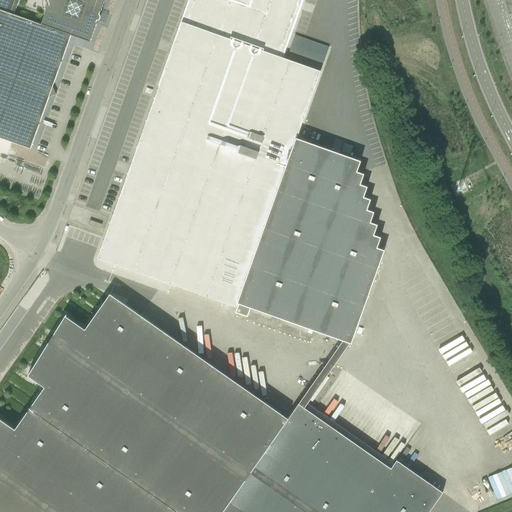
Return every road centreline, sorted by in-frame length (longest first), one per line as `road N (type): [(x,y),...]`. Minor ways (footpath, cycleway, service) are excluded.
road 1 (unclassified): [(33,254),(130,0)]
road 2 (secondary): [(461,0),(511,141)]
road 3 (unknown): [(39,145),(71,53),(108,61)]
